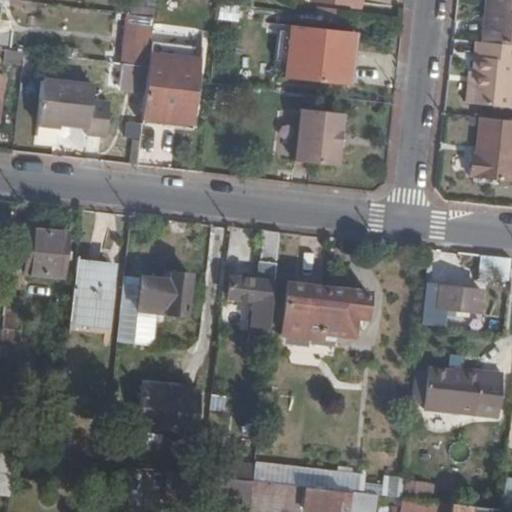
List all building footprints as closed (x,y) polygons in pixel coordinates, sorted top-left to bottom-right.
[(155,0),(134,0),(134,11),(137,11),(154,12),(155,0)] [(511,0),(486,0),(485,9),(490,10),(487,40),(511,42),(511,0)] [(490,10),(485,9),(482,39),(487,40),(490,10)] [(126,10),(120,59),(132,60),(137,11),(134,11),(126,10)] [(149,61),(151,40),(154,12),(137,11),(132,60),(148,61),(149,61)] [(291,73),(297,23),(288,22),(287,31),(278,31),(276,56),(284,56),(282,72),(291,73)] [(351,29),(297,23),(291,73),(346,80),(351,29)] [(359,29),(351,29),(346,80),(354,81),(359,29)] [(482,39),(477,38),(475,68),(473,80),(468,80),(465,98),(511,103),(511,96),(511,42),(487,40),(482,39)] [(148,61),(142,109),(189,114),(196,44),(151,40),(149,61),(148,61)] [(8,57),(22,59),(23,48),(9,47),(8,57)] [(37,121),(59,123),(60,118),(87,121),(86,132),(105,134),(108,99),(91,97),(92,81),(41,76),(37,121)] [(335,163),(341,111),(301,107),(295,158),(335,163)] [(142,109),(141,121),(188,126),(189,114),(142,109)] [(486,113),(481,112),(477,149),(481,150),(486,113)] [(481,150),(477,149),(471,148),(469,170),(475,171),(474,174),(511,177),(511,116),(486,113),(481,150)] [(273,286),(278,236),(262,234),(257,283),(228,281),(226,302),(255,305),(253,330),(268,331),(273,286)] [(60,278),(65,239),(28,235),(23,274),(60,278)] [(74,269),(68,324),(105,328),(112,273),(74,269)] [(167,286),(139,283),(136,316),(185,321),(188,280),(168,278),(167,286)] [(139,283),(122,281),(119,314),(136,316),(139,283)] [(357,296),(273,286),(268,331),(267,337),(316,343),(314,366),(325,367),(327,349),(331,350),(332,338),(351,340),(357,296)] [(475,319),(477,296),(435,292),(432,314),(475,319)] [(22,308),(11,307),(4,366),(16,367),(22,308)] [(68,324),(66,324),(65,333),(105,338),(105,328),(68,324)] [(268,331),(253,330),(252,344),(266,346),(267,337),(268,331)] [(498,422),(503,378),(462,373),(461,376),(429,372),(425,413),(498,422)] [(194,436),(198,396),(142,390),(138,430),(194,436)] [(52,462),(69,464),(72,439),(54,437),(53,446),(52,462)] [(0,440),(0,456),(6,457),(13,458),(17,458),(52,462),(53,446),(0,440)] [(131,471),(159,474),(160,457),(133,455),(131,471)] [(0,496),(8,498),(13,458),(6,457),(0,456),(0,496)] [(305,490),(350,495),(352,478),(253,467),(251,484),(301,490),(305,490)] [(215,480),(201,479),(168,475),(165,501),(212,507),(213,497),(215,480)] [(383,475),(380,494),(399,497),(402,477),(383,475)] [(511,509),(511,478),(504,477),(501,508),(511,509)] [(239,483),(215,480),(213,497),(237,499),(239,483)] [(235,511),(248,511),(251,484),(239,483),(237,499),(235,511)] [(298,511),(301,490),(251,484),(248,511),(298,511)] [(348,511),(350,495),(305,490),(301,511),(298,511),(348,511)] [(376,511),(378,498),(350,495),(348,511),(376,511)] [(416,511),(419,502),(402,498),(398,511),(416,511)]
